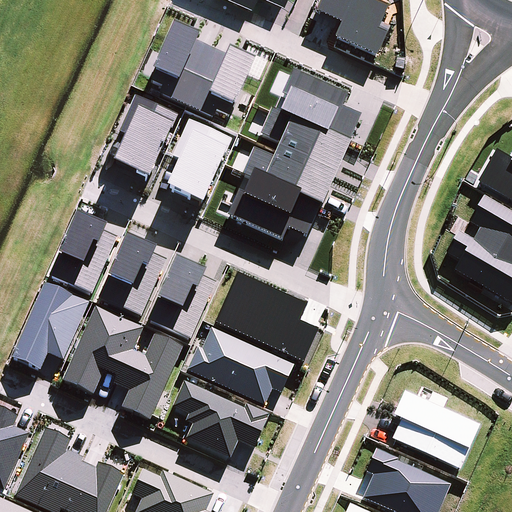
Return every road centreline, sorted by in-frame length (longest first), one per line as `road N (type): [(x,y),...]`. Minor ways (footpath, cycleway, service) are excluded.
road 1 (residential): [(88,184),(380,307)]
road 2 (residential): [(4,379),(289,508)]
road 3 (residential): [(438,112),(192,0)]
road 4 (residential): [(289,508),(380,307)]
road 5 (residential): [(380,307),(397,200),(438,112)]
road 6 (residential): [(504,371),(380,307)]
